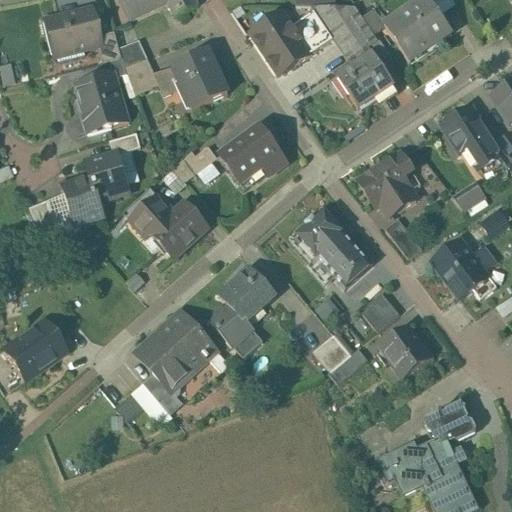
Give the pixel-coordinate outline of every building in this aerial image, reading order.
[(120,0),(130,22),(168,5),(177,0),(120,0)] [(177,0),(168,5),(174,18),(198,8),(194,0),(177,0)] [(427,0),(386,28),(410,64),(451,36),(427,0)] [(354,10),(301,9),(284,21),(308,58),(332,41),(348,64),(368,50),(377,44),(354,10)] [(89,11),(44,22),(52,55),(80,48),(81,53),(97,49),(99,49),(96,39),(89,11)] [(284,21),(281,17),(251,36),(278,78),(308,58),(284,21)] [(114,35),(96,39),(99,49),(97,49),(101,66),(121,61),(118,51),(114,35)] [(138,43),(118,51),(121,61),(124,71),(147,62),(138,43)] [(389,58),(379,43),(377,44),(368,50),(378,66),(389,58)] [(368,50),(348,64),(352,71),(337,81),(357,111),(392,87),(378,66),(368,50)] [(207,53),(171,69),(191,113),(227,97),(207,53)] [(101,66),(100,66),(104,78),(113,76),(115,80),(126,77),(124,71),(121,61),(101,66)] [(147,62),(124,71),(126,77),(134,99),(158,88),(147,62)] [(104,78),(72,88),(84,130),(101,125),(111,130),(128,125),(115,80),(113,76),(104,78)] [(511,84),(490,99),(509,128),(511,127),(511,128),(511,84)] [(470,111),(442,129),(460,157),(468,152),(482,172),(501,160),(492,145),(470,111)] [(259,130),(219,159),(239,188),(262,171),(267,176),(284,164),(259,130)] [(136,136),(109,144),(112,158),(117,156),(117,157),(140,151),(136,136)] [(511,149),(503,138),(492,145),(501,160),(511,176),(511,149)] [(192,162),(187,166),(195,177),(216,161),(207,150),(192,162)] [(89,179),(72,184),(72,185),(60,189),(69,221),(70,221),(79,225),(80,227),(102,220),(99,205),(120,199),(120,197),(124,189),(126,188),(117,157),(117,156),(112,158),(104,160),(104,159),(85,164),(89,179)] [(188,157),(172,172),(184,185),(195,177),(187,166),(192,162),(188,157)] [(400,157),(391,163),(390,162),(357,183),(375,211),(380,208),(388,220),(416,203),(401,180),(411,174),(400,157)] [(474,186),(453,200),(463,213),(483,200),(474,186)] [(149,193),(123,217),(132,228),(158,203),(149,193)] [(46,203),(27,211),(36,234),(54,229),(46,203)] [(170,217),(158,203),(132,228),(145,241),(151,236),(174,262),(207,232),(183,206),(170,217)] [(321,212),(295,236),(296,237),(290,243),(311,266),(324,254),(343,238),(344,237),(321,212)] [(499,214),(480,228),(489,241),(508,227),(499,214)] [(421,253),(397,222),(384,232),(408,262),(421,253)] [(370,269),(343,238),(324,254),(351,285),(370,269)] [(459,243),(431,265),(459,303),(488,282),(459,243)] [(494,266),(483,273),(494,289),(505,282),(494,266)] [(275,299),(250,271),(218,299),(227,309),(244,327),(245,326),(275,299)] [(399,318),(381,296),(359,314),(377,336),(399,318)] [(244,327),(227,309),(224,312),(218,312),(213,316),(213,321),(210,324),(243,362),(262,345),(245,326),(244,327)] [(180,314),(140,350),(159,371),(153,376),(171,395),(216,354),(180,314)] [(43,323),(0,353),(23,386),(65,356),(43,323)] [(430,362),(407,330),(379,350),(403,382),(430,362)] [(332,338),(312,355),(329,376),(350,359),(332,338)] [(329,376),(327,377),(337,388),(367,364),(357,353),(350,359),(329,376)] [(171,395),(153,376),(142,386),(167,416),(180,404),(171,395)] [(0,424),(11,419),(0,396),(0,424)] [(458,409),(428,423),(437,443),(439,442),(441,447),(470,433),(458,409)] [(437,443),(417,453),(414,446),(377,463),(388,485),(394,482),(402,500),(422,490),(432,511),(476,511),(458,472),(454,474),(441,447),(439,442),(437,443)]
